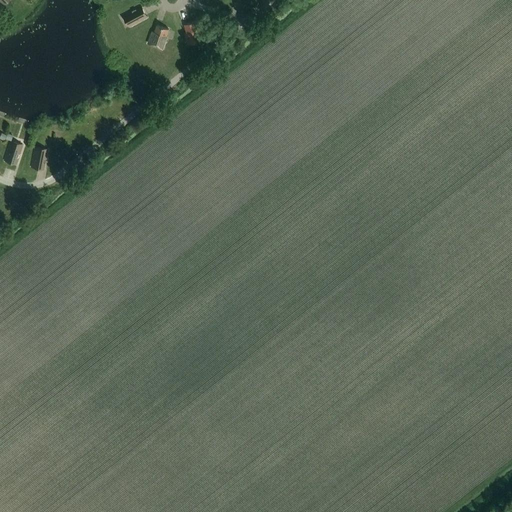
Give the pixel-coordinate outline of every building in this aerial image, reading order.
[(141,7),(123,17),(125,16),(131,26),(129,27),(129,28),(147,18),(141,7)] [(197,22),(185,25),(188,35),(186,36),(188,45),(202,41),(197,22)] [(168,30),(157,26),(153,37),(151,36),(148,44),(162,49),(168,30)] [(16,165),(22,148),(10,144),(4,161),(16,165)] [(43,170),(47,152),(35,150),(31,168),(43,170)]
